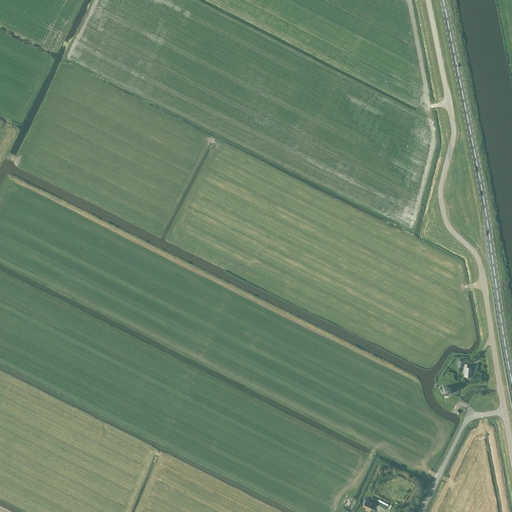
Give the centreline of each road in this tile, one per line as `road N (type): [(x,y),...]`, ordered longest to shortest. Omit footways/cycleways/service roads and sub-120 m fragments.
road 1 (unclassified): [(504,412),(477,258),(447,226),(439,194),(453,128),(427,0)]
road 2 (primary): [(511,384),(443,0)]
road 3 (unclassified): [(420,511),(467,419),(504,412)]
